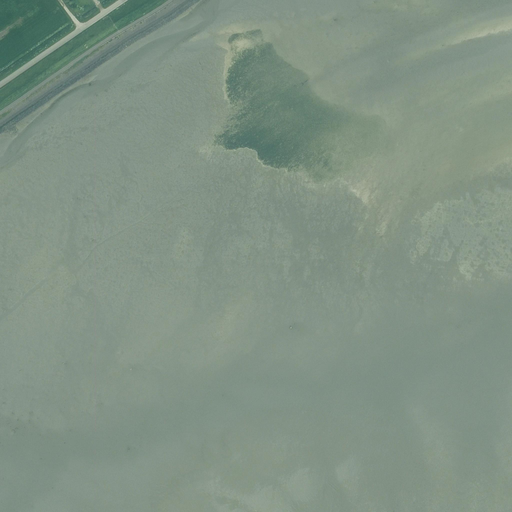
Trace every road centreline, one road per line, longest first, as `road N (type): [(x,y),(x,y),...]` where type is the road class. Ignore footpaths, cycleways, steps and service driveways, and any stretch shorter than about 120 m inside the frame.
road 1 (unclassified): [(0,116),(173,0)]
road 2 (unclassified): [(0,84),(119,0)]
